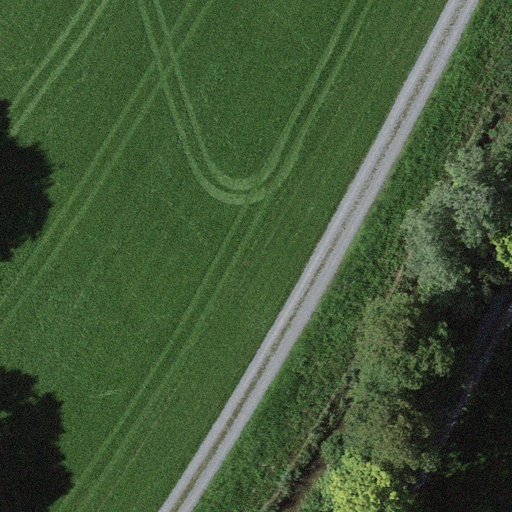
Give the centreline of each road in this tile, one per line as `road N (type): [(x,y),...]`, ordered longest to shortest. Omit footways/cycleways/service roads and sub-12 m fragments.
road 1 (track): [(171,511),(382,169),(467,0)]
road 2 (track): [(511,293),(386,511)]
